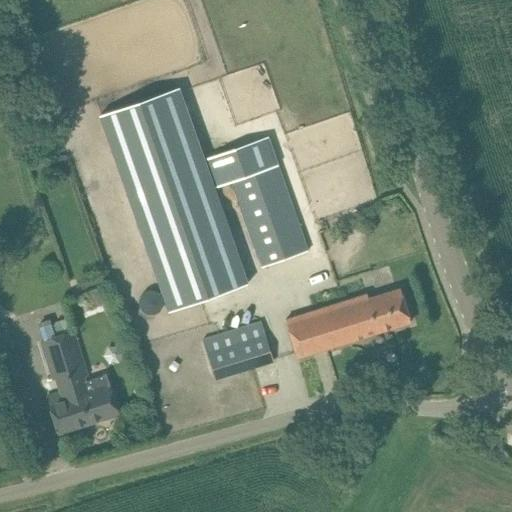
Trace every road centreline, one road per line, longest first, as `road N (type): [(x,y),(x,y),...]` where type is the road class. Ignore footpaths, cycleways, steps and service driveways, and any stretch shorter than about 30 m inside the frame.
road 1 (unclassified): [(0,494),(333,407),(446,409),(511,380)]
road 2 (tertiary): [(511,379),(449,256),(367,0)]
